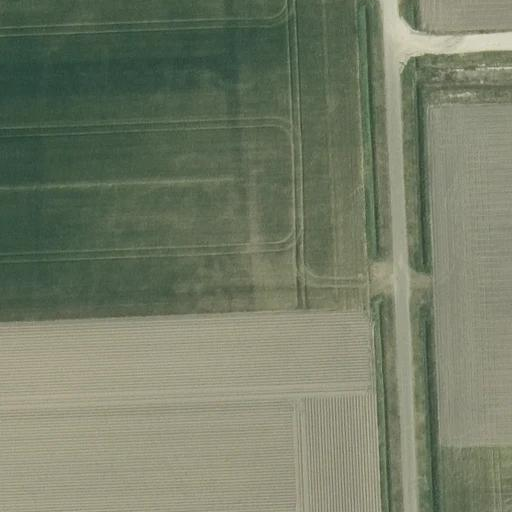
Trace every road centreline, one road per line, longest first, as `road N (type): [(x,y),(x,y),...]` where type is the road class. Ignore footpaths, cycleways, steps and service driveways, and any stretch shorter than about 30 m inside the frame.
road 1 (unclassified): [(411,511),(389,0)]
road 2 (track): [(391,45),(511,41)]
